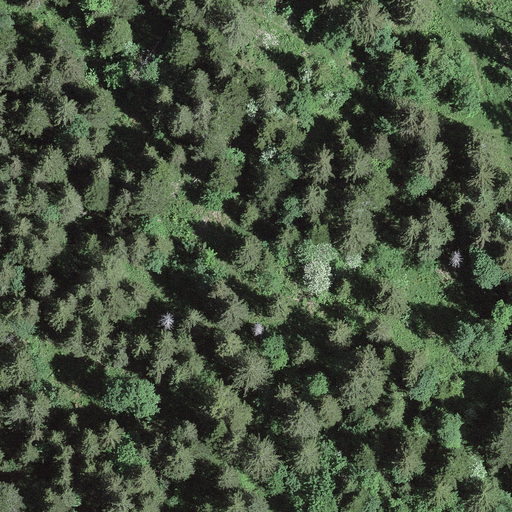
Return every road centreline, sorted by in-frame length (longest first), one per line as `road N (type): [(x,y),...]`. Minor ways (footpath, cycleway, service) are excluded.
road 1 (track): [(239,0),(403,114),(458,129),(511,131)]
road 2 (track): [(352,0),(407,63),(511,158)]
